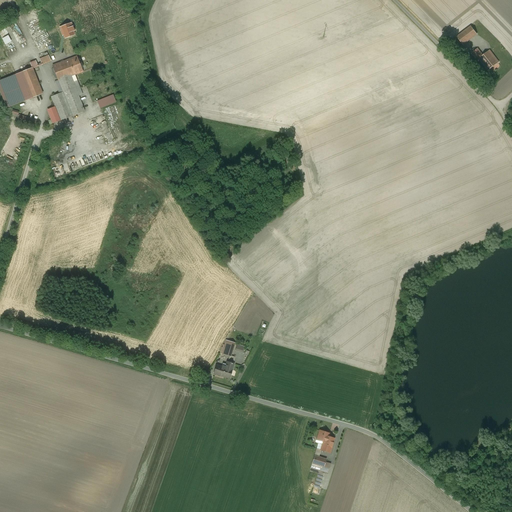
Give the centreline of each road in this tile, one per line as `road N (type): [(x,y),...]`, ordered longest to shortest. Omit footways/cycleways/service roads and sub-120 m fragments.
road 1 (unclassified): [(472,511),(361,430),(0,325)]
road 2 (track): [(395,0),(511,131)]
